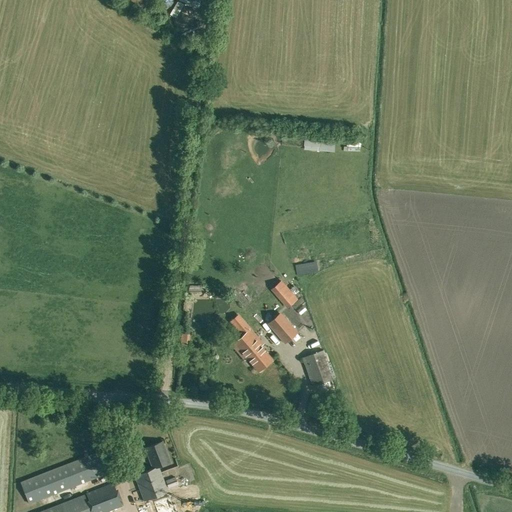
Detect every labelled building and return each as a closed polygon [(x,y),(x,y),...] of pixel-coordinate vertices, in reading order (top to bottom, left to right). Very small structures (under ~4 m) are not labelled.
[(123,0),(140,11),(146,0),(123,0)] [(288,305),(296,299),(281,282),(273,288),(277,292),(279,291),(287,300),(285,301),(288,305)] [(285,342),(296,333),(280,313),(269,323),(285,342)] [(243,335),(232,344),(245,359),(247,357),(258,371),(272,359),(260,346),(263,344),(250,329),(243,322),(237,327),(243,335)] [(334,378),(323,350),(302,357),(313,386),(334,378)] [(153,468),(158,466),(170,462),(162,442),(145,448),(153,468)] [(21,482),(24,492),(28,504),(114,471),(109,458),(105,449),(21,482)] [(158,466),(153,468),(135,475),(148,511),(155,511),(173,505),(158,466)] [(115,489),(113,483),(86,492),(92,511),(107,511),(122,507),(120,500),(122,500),(118,488),(115,489)] [(90,511),(84,494),(37,511),(90,511)]
